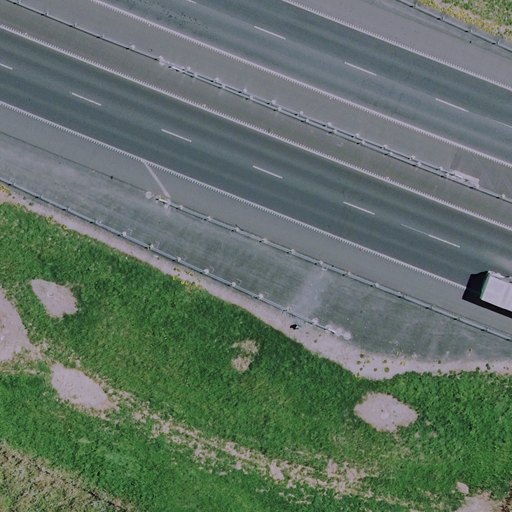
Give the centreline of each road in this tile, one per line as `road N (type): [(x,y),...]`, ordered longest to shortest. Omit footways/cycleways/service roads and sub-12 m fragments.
road 1 (motorway): [(511,264),(0,65)]
road 2 (motorway): [(206,0),(511,117)]
